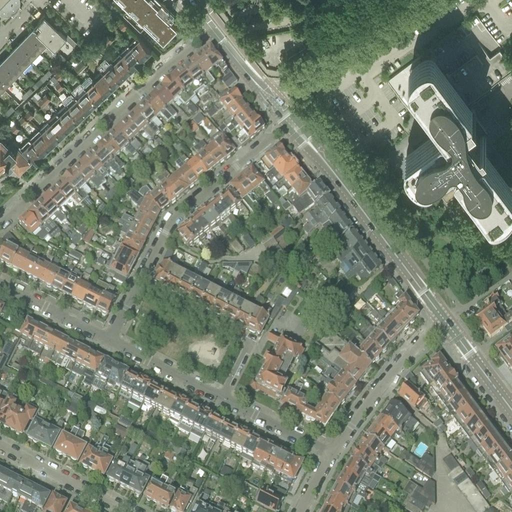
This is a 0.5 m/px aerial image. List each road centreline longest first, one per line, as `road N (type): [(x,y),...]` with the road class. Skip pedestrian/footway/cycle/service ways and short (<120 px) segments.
road 1 (residential): [(0,224),(211,30)]
road 2 (residential): [(137,286),(170,221),(288,130)]
road 3 (secondary): [(443,322),(327,165)]
road 4 (residential): [(219,398),(243,339),(137,286)]
road 5 (unclassified): [(277,97),(430,0)]
road 6 (residential): [(331,455),(378,388),(443,322)]
road 7 (residential): [(130,511),(0,443)]
road 8 (residential): [(331,455),(219,398)]
road 9 (residential): [(219,398),(109,342)]
road 10 (residential): [(109,342),(0,286)]
